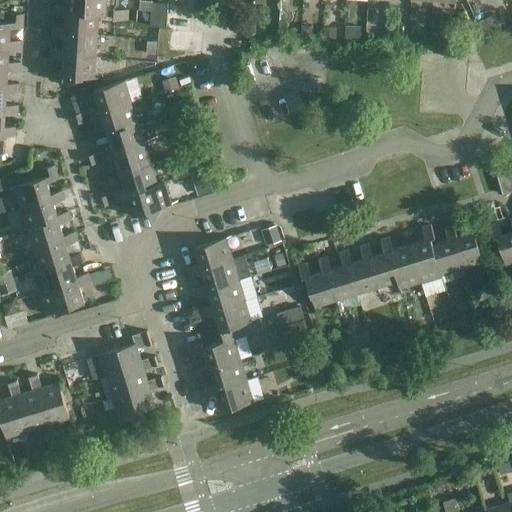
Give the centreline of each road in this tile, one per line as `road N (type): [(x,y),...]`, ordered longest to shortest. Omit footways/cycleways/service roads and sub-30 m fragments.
road 1 (residential): [(511,85),(494,90),(462,152),(430,162),(398,150),(257,193)]
road 2 (residential): [(95,249),(57,136),(28,110),(35,0)]
road 3 (tertiary): [(511,376),(256,456)]
road 4 (tertiary): [(265,489),(511,410)]
road 5 (tertiary): [(256,456),(70,511)]
road 6 (residential): [(257,193),(182,217),(135,249),(152,300)]
road 7 (residential): [(257,193),(211,27)]
road 8 (residential): [(152,300),(0,344)]
